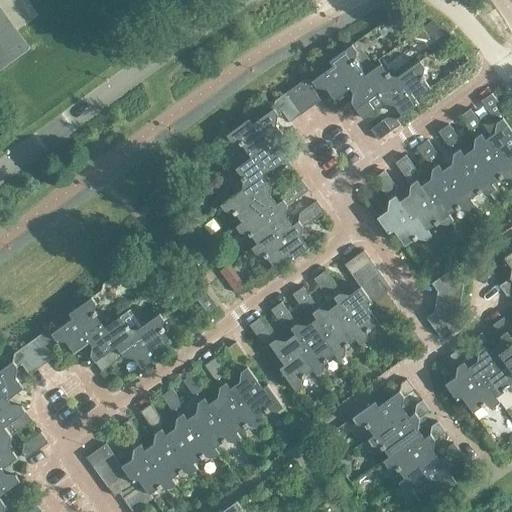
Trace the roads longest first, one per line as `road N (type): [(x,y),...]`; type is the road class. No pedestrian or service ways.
road 1 (residential): [(363,231),(115,408)]
road 2 (residential): [(0,171),(239,0)]
road 3 (residential): [(65,445),(37,401),(62,370),(83,369),(115,408)]
road 4 (residential): [(492,468),(464,444),(410,365),(436,351)]
road 5 (residential): [(505,65),(374,159)]
road 6 (residential): [(374,159),(345,122),(328,117),(306,132),(304,149),(333,189)]
road 7 (residential): [(363,231),(436,351)]
